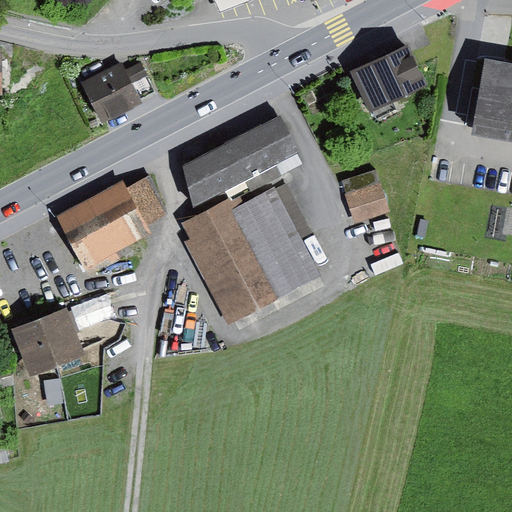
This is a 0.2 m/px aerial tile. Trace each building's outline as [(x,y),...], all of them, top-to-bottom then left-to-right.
[(212,0),(221,16),(260,0),(212,0)] [(410,51),(351,77),(368,115),(427,89),(410,51)] [(511,64),(485,60),(471,141),(511,148),(511,64)] [(122,64),(80,85),(101,126),(140,106),(130,86),(148,77),(141,63),(126,71),(122,64)] [(278,120),(181,167),(197,200),(294,152),(278,120)] [(377,174),(340,185),(354,228),(390,217),(377,174)] [(122,187),(57,219),(87,279),(122,262),(119,256),(153,238),(149,230),(170,219),(152,182),(126,195),(122,187)] [(238,199),(183,228),(190,242),(184,245),(228,329),(322,280),(275,191),(243,208),(238,199)] [(69,312),(10,333),(27,378),(85,357),(69,312)]
